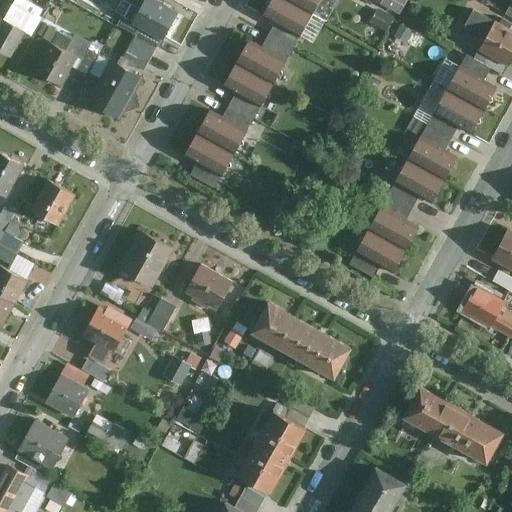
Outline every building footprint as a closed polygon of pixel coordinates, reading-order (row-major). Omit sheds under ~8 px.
[(167,37),(181,12),(157,0),(118,0),(114,9),(167,37)] [(301,35),(314,12),(290,0),(270,0),(262,15),(275,22),(301,35)] [(290,0),(314,12),(320,0),(290,0)] [(406,13),(410,0),(387,0),(385,5),(406,13)] [(0,26),(0,51),(10,57),(33,16),(13,4),(0,26)] [(381,8),(375,22),(391,29),(397,16),(381,8)] [(480,47),(510,64),(511,61),(511,28),(475,8),(465,26),(486,37),(480,47)] [(269,33),(294,46),(301,35),(275,22),(269,33)] [(34,70),(60,85),(77,54),(69,50),(75,38),(60,31),(54,42),(51,40),(34,70)] [(262,45),(287,58),(294,46),(269,33),(262,45)] [(147,70),(159,47),(137,35),(125,58),(147,70)] [(403,55),(409,43),(397,36),(391,49),(403,55)] [(262,45),(249,38),(236,62),(274,82),(287,58),(262,45)] [(91,73),(102,53),(91,48),(81,68),(91,73)] [(459,66),(484,81),(492,67),(466,53),(459,66)] [(89,102),(119,118),(143,73),(112,57),(89,102)] [(274,82),(236,62),(223,85),(236,92),(261,106),(274,82)] [(446,89),(485,110),(497,88),(484,81),(459,66),(446,89)] [(446,89),(434,110),(460,124),(473,132),(485,110),(446,89)] [(236,92),(229,104),(254,118),(261,106),(236,92)] [(222,116),(248,129),(254,118),(229,104),(222,116)] [(222,116),(210,109),(197,132),(235,153),(248,129),(222,116)] [(460,124),(434,110),(427,123),(452,138),(460,124)] [(445,151),(452,138),(427,123),(419,137),(445,151)] [(235,153),(197,132),(184,156),(196,163),(222,177),(235,153)] [(406,160),(445,180),(457,158),(445,151),(419,137),(406,160)] [(22,166),(0,153),(0,191),(6,195),(22,166)] [(406,160),(395,181),(420,195),(433,202),(445,180),(406,160)] [(222,177),(196,163),(190,174),(215,188),(222,177)] [(76,195),(49,180),(33,210),(60,224),(76,195)] [(420,195),(395,181),(388,194),(414,208),(420,195)] [(406,220),(414,208),(388,194),(381,206),(406,220)] [(6,206),(0,217),(0,241),(20,253),(26,242),(6,231),(17,212),(6,206)] [(368,230),(406,250),(419,227),(406,220),(381,206),(368,230)] [(511,230),(509,229),(492,257),(511,268),(511,230)] [(177,249),(144,230),(122,268),(155,287),(177,249)] [(368,230),(356,252),(381,265),(394,272),(406,250),(368,230)] [(0,257),(14,265),(20,253),(0,241),(0,257)] [(381,265),(356,252),(350,263),(375,277),(381,265)] [(2,264),(0,266),(0,292),(16,302),(29,278),(2,264)] [(235,283),(202,264),(187,291),(196,296),(194,299),(211,308),(212,305),(220,310),(235,283)] [(497,279),(511,286),(511,275),(502,270),(497,279)] [(477,287),(464,310),(511,336),(511,317),(500,311),(505,302),(477,287)] [(0,325),(3,327),(16,302),(0,292),(0,325)] [(179,306),(164,298),(149,324),(164,332),(179,306)] [(311,326),(269,303),(251,335),(294,358),(311,326)] [(100,308),(84,334),(117,354),(133,327),(100,308)] [(353,349),(311,326),(294,358),(336,381),(353,349)] [(61,374),(46,401),(75,418),(91,390),(61,374)] [(466,410),(422,386),(404,419),(448,443),(466,410)] [(288,417),(307,428),(318,408),(299,398),(288,417)] [(275,410),(239,474),(276,495),(312,431),(307,428),(288,417),(275,410)] [(466,410),(448,443),(489,466),(507,432),(466,410)] [(105,440),(116,423),(104,415),(92,432),(105,440)] [(36,420),(20,450),(43,463),(54,469),(71,439),(36,420)] [(43,463),(20,450),(15,458),(38,470),(43,463)] [(9,464),(0,479),(0,506),(9,511),(17,511),(18,511),(19,511),(24,511),(40,482),(9,464)] [(350,511),(392,511),(408,484),(375,467),(350,511)] [(58,511),(64,511),(76,490),(60,482),(48,507),(58,511)] [(237,508),(243,511),(260,511),(268,498),(248,487),(237,508)] [(220,511),(243,511),(237,508),(226,502),(220,511)]
